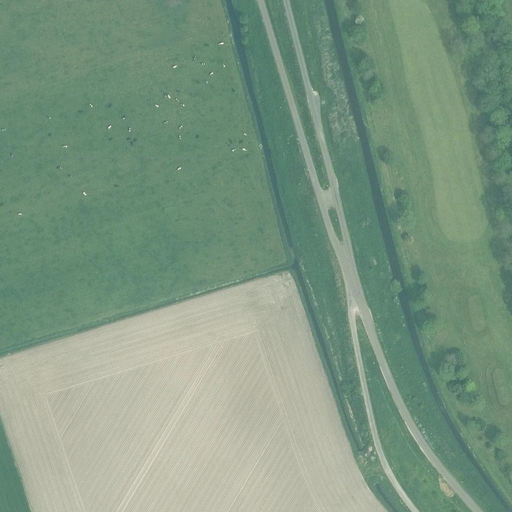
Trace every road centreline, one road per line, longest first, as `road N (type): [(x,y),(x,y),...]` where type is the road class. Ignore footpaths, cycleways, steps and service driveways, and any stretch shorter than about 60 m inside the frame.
road 1 (unclassified): [(257,0),(335,244),(352,267)]
road 2 (unclassified): [(352,267),(285,0)]
road 3 (unclassified): [(478,511),(411,427),(356,280)]
road 4 (unclassified): [(417,511),(391,481),(374,434),(349,302),(356,280)]
